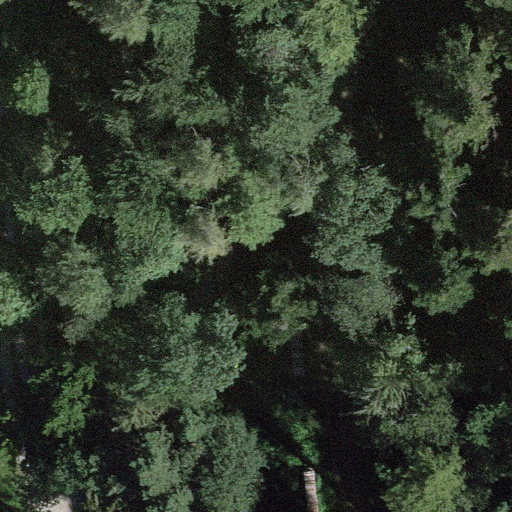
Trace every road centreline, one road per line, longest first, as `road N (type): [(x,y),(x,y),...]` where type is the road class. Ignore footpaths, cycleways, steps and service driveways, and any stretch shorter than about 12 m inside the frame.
road 1 (track): [(51,500),(170,350),(331,121),(383,0)]
road 2 (track): [(328,511),(304,316),(343,0)]
road 3 (track): [(0,180),(13,312),(51,500)]
